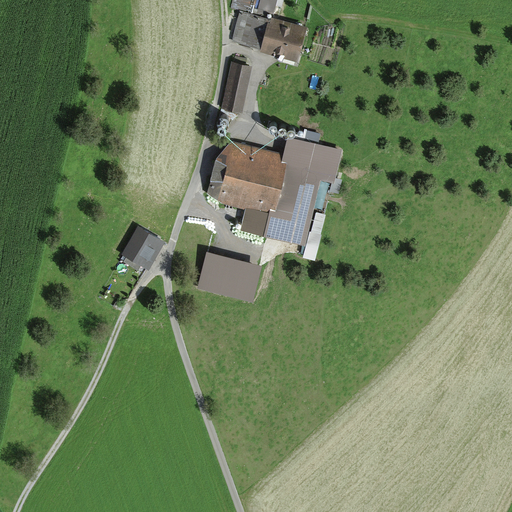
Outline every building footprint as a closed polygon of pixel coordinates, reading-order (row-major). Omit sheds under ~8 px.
[(233,0),(232,6),(253,12),(255,0),(233,0)] [(260,0),(258,13),(273,16),(277,0),(260,0)] [(260,48),(260,50),(298,59),(307,26),(240,10),(232,41),(260,48)] [(222,107),(242,111),(252,63),(231,59),(222,107)] [(342,147),(287,134),(283,152),(270,210),(264,234),(304,243),(301,255),(315,258),(319,244),(306,241),(320,178),(332,181),(330,190),(339,192),(342,178),(335,176),(342,147)] [(283,152),(233,140),(219,198),(270,210),(283,152)] [(138,224),(122,253),(148,268),(165,239),(138,224)] [(207,249),(198,287),(254,300),(263,262),(207,249)]
